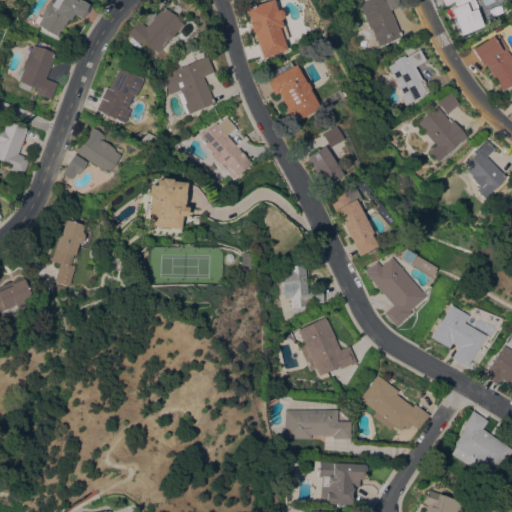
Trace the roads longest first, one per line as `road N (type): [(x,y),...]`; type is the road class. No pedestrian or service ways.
road 1 (residential): [(511,413),(381,337),(293,187),(218,0)]
road 2 (residential): [(130,0),(92,49),(23,227),(0,244)]
road 3 (residential): [(511,130),(495,120),(429,28),(419,0)]
road 4 (residential): [(382,511),(457,387)]
